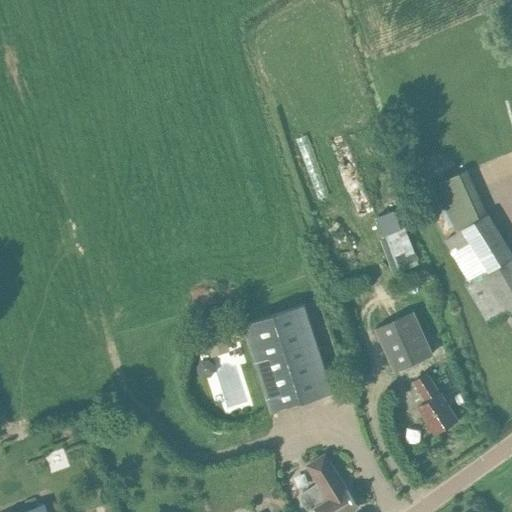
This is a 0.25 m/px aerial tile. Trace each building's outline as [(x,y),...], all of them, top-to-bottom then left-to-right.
[(511,253),(486,213),(467,169),(435,183),(457,232),(444,240),(470,280),(464,284),(491,326),(511,312),(511,261),(510,258),(511,256),(511,253)] [(373,217),(393,272),(417,263),(396,208),(373,217)] [(242,323),(271,411),(333,391),(305,303),(242,323)] [(413,311),(375,328),(395,371),(433,354),(413,311)] [(413,381),(426,401),(418,406),(435,434),(458,420),(440,392),(439,392),(427,372),(413,381)] [(412,382),(404,387),(414,405),(422,400),(412,382)] [(307,465),(318,483),(302,493),(301,499),(304,504),(308,508),(313,510),(315,509),(317,511),(349,511),(358,507),(325,454),(307,465)] [(46,511),(43,503),(16,511),(46,511)]
